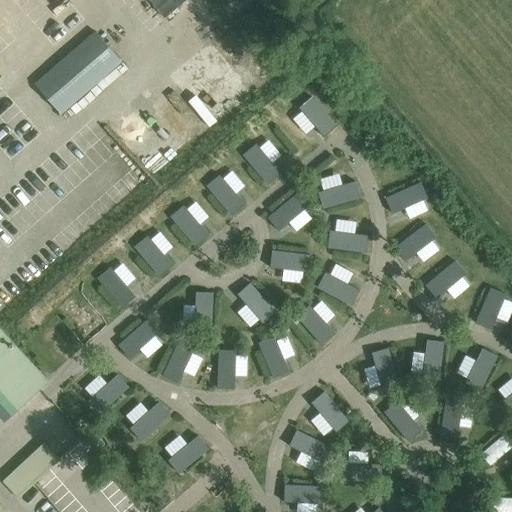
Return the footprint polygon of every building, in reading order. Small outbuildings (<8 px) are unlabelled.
[(148,0),(164,18),(185,0),(148,0)] [(39,82),(35,86),(61,116),(122,64),(95,34),(39,82)] [(71,159),(83,170),(121,132),(110,121),(71,159)] [(160,123),(148,134),(162,148),(174,136),(160,123)] [(106,151),(120,165),(123,162),(132,172),(132,171),(142,181),(155,168),(148,161),(159,150),(134,124),(106,151)] [(259,150),(247,160),(266,181),(277,172),(259,150)] [(83,171),(98,187),(118,168),(104,152),(83,171)] [(114,213),(80,177),(81,176),(70,164),(34,197),(79,245),(114,213)] [(114,205),(135,186),(121,171),(100,190),(114,205)] [(223,181),(211,190),(230,212),(241,202),(223,181)] [(353,201),(349,187),(321,195),(326,209),(353,201)] [(305,205),(296,193),(274,212),(283,223),(305,205)] [(186,212),(175,221),(194,243),(205,234),(186,212)] [(433,241),(423,230),(402,248),(411,259),(433,241)] [(360,253),(361,238),(332,236),(331,251),(360,253)] [(150,243),(139,252),(157,274),(169,265),(150,243)] [(307,270),(309,256),(280,253),(278,267),(307,270)] [(464,276),(455,265),(433,284),(442,295),(464,276)] [(114,273),(103,283),(122,305),(133,295),(114,273)] [(346,303),(352,290),(326,277),(320,290),(346,303)] [(263,321),(274,311),(255,290),(244,300),(263,321)] [(196,330),(211,331),(214,303),(199,301),(196,330)] [(81,302),(69,308),(81,333),(94,327),(81,302)] [(321,344),(331,333),(311,313),(301,323),(321,344)] [(122,343),(132,354),(153,334),(143,324),(122,343)] [(0,389),(17,409),(47,382),(48,381),(0,328),(0,389)] [(52,367),(63,358),(41,332),(30,342),(52,367)] [(270,371),(285,368),(277,340),(263,344),(270,371)] [(167,372),(180,379),(192,352),(179,346),(167,372)] [(442,350),(427,349),(424,377),(439,379),(442,350)] [(220,381),(235,383),(237,354),(222,353),(220,381)] [(389,356),(375,361),(383,388),(397,384),(389,356)] [(496,366),(484,358),(467,382),(479,390),(496,366)] [(88,403),(98,414),(120,395),(110,384),(88,403)] [(331,398),(319,407),(336,430),(348,421),(331,398)] [(461,402),(447,401),(445,429),(459,430),(461,402)] [(396,405),(385,415),(404,437),(415,427),(396,405)] [(128,431),(138,443),(160,424),(150,413),(128,431)] [(305,436),(299,449),(325,461),(331,448),(305,436)] [(511,450),(511,447),(505,437),(481,454),(490,466),(511,450)] [(96,439),(91,443),(98,452),(103,448),(96,439)] [(17,497),(59,458),(44,442),(2,481),(17,497)] [(169,462),(179,473),(201,455),(191,444),(169,462)] [(344,465),(342,480),(371,483),(372,468),(344,465)] [(198,502),(206,511),(209,511),(229,495),(220,483),(198,502)] [(294,487),(293,501),(321,504),(323,489),(294,487)] [(511,511),(511,499),(494,497),(492,511),(511,511)]
